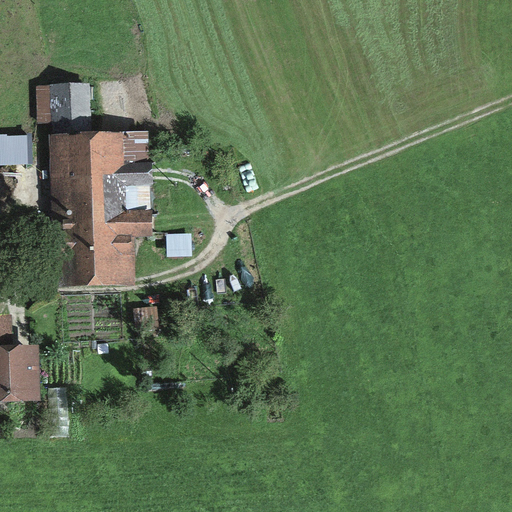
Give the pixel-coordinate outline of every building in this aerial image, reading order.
[(52,84),(52,126),(92,126),(91,84),(52,84)] [(0,167),(29,166),(28,136),(0,136),(0,167)] [(55,139),(60,277),(130,275),(128,229),(148,228),(145,136),(55,139)] [(169,258),(193,257),(192,236),(168,237),(169,258)] [(137,341),(170,339),(169,306),(136,307),(137,341)] [(8,320),(0,319),(0,395),(36,394),(34,348),(9,349),(8,320)]
